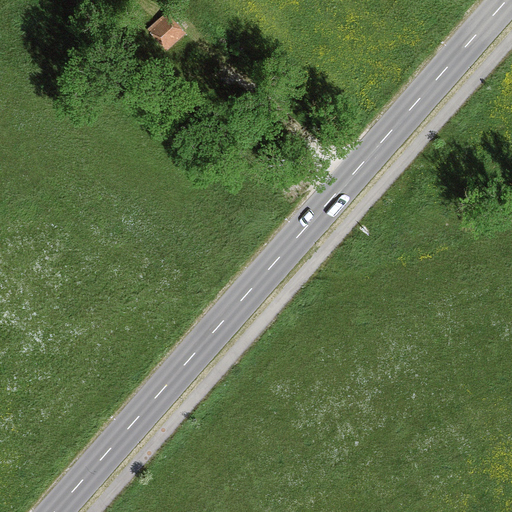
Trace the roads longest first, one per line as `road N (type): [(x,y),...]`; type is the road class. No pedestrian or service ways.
road 1 (tertiary): [(55,511),(507,0)]
road 2 (track): [(357,169),(202,54)]
